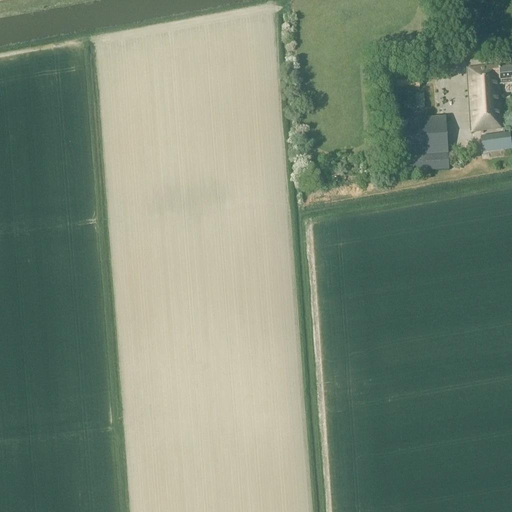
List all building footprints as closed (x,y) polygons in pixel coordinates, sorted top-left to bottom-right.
[(511,60),(510,61),(510,65),(498,66),(498,65),(466,69),(470,134),(503,129),(500,86),(511,84),(511,60)] [(395,90),(419,89),(418,77),(394,79),(395,90)] [(415,94),(416,109),(425,109),(424,94),(415,94)] [(447,154),(446,135),(445,118),(397,121),(399,157),(400,174),(449,171),(448,154),(447,154)] [(511,150),(511,144),(509,134),(481,137),(483,153),(511,150)]
